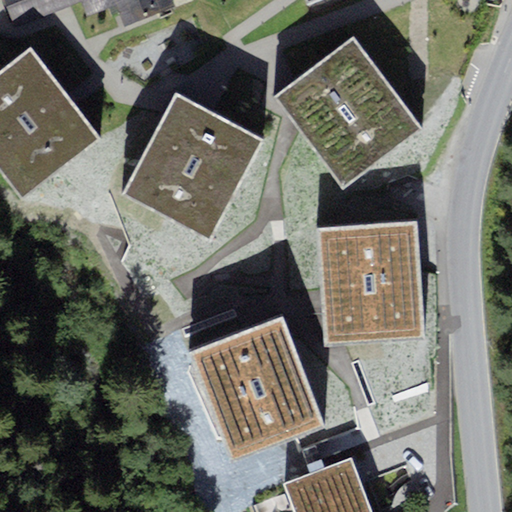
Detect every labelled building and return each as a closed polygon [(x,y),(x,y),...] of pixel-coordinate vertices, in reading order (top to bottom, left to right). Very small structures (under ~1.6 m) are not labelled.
[(4,0),(15,27),(79,2),(85,18),(116,6),(124,27),(175,7),(172,0),(4,0)] [(353,37),(274,97),(341,187),(421,127),(353,37)] [(30,48),(0,71),(0,167),(23,197),(99,137),(30,48)] [(263,139),(176,93),(123,192),(210,238),(263,139)] [(418,222),(319,229),(327,346),(423,337),(418,222)] [(325,427),(283,319),(189,356),(231,463),(325,427)] [(370,511),(352,459),(289,481),(299,511),(370,511)]
